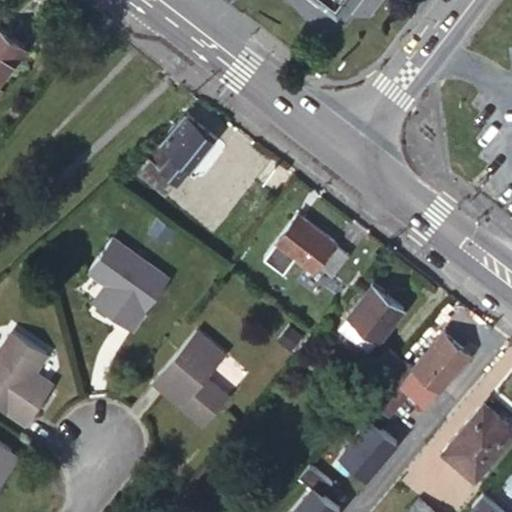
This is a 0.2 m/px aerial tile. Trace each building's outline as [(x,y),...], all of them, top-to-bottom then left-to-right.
[(322,0),(334,9),(341,0),(322,0)] [(0,88),(1,86),(0,84),(0,74),(23,47),(0,27),(0,88)] [(165,195),(216,133),(185,108),(135,169),(165,195)] [(296,225),(302,217),(295,213),(290,220),(296,225)] [(166,236),(172,225),(161,217),(153,227),(166,236)] [(333,242),(302,217),(296,225),(290,220),(276,238),(314,267),(318,262),(332,273),(347,253),(333,244),(333,242)] [(89,265),(106,277),(121,286),(107,306),(135,324),(170,273),(113,232),(89,265)] [(121,286),(106,277),(94,296),(107,306),(121,286)] [(348,311),(379,336),(403,309),(372,283),(348,311)] [(369,348),(379,336),(348,311),(339,322),(369,348)] [(28,381),(38,366),(48,350),(15,327),(0,349),(0,401),(28,421),(46,392),(28,381)] [(186,394),(181,400),(205,421),(229,393),(207,374),(226,351),(197,327),(160,370),(186,394)] [(456,354),(461,348),(441,332),(413,363),(414,365),(440,385),(441,386),(463,361),(456,354)] [(380,380),(402,354),(390,345),(367,369),(380,380)] [(469,354),(461,348),(456,354),(463,361),(469,354)] [(367,395),(390,414),(412,388),(402,379),(414,365),(402,354),(380,380),(367,395)] [(440,385),(414,365),(402,379),(412,388),(427,400),(440,385)] [(56,379),(38,366),(28,381),(46,392),(56,379)] [(154,378),(181,400),(186,394),(160,370),(154,378)] [(340,452),(367,475),(397,439),(380,425),(390,414),(367,395),(356,408),(368,417),(340,452)] [(476,475),(511,432),(511,423),(484,401),(444,447),(476,475)] [(0,480),(0,465),(13,446),(0,436),(0,481),(1,481),(0,480)] [(21,450),(13,446),(0,465),(0,480),(1,481),(21,450)] [(289,511),(336,511),(341,507),(324,493),(334,481),(311,462),(300,474),(313,485),(289,511)] [(511,470),(503,482),(511,489),(511,470)] [(506,511),(482,491),(471,504),(480,511),(506,511)] [(433,511),(442,511),(422,496),(407,511),(429,511),(431,510),(433,511)]
